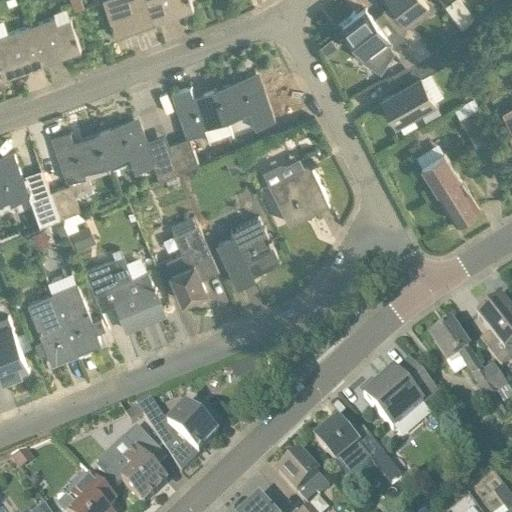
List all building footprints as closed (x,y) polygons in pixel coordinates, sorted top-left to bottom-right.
[(83,8),(80,0),(68,0),(73,11),(83,8)] [(155,22),(146,0),(102,0),(116,36),(155,22)] [(146,0),(155,22),(194,7),(190,0),(146,0)] [(389,0),(406,22),(429,4),(425,0),(389,0)] [(455,0),(448,5),(463,26),(476,16),(463,0),(455,0)] [(391,48),(405,67),(419,59),(399,33),(390,40),(366,9),(343,26),(363,53),(362,54),(380,66),(391,48)] [(55,17),(29,27),(42,63),(81,49),(70,20),(57,24),(55,17)] [(410,26),(399,33),(419,59),(431,53),(410,26)] [(42,63),(29,27),(2,36),(5,44),(0,45),(0,69),(3,78),(42,63)] [(337,48),(330,39),(319,48),(326,57),(337,48)] [(419,59),(405,67),(406,67),(391,76),(399,90),(383,99),(397,123),(435,102),(422,78),(444,66),(435,50),(431,53),(419,59)] [(243,80),(217,89),(227,117),(249,109),(256,127),(275,120),(260,79),(245,85),(243,80)] [(169,145),(172,153),(173,153),(179,172),(180,171),(200,164),(190,138),(206,132),(204,126),(227,117),(217,89),(194,98),(190,88),(193,87),(192,86),(171,94),(172,95),(188,138),(169,145)] [(492,143),(474,111),(460,119),(478,151),(492,143)] [(123,124),(96,134),(107,161),(129,153),(136,171),(154,164),(159,180),(180,172),(180,171),(179,172),(173,153),(172,153),(153,160),(140,124),(125,129),(123,124)] [(107,161),(96,134),(74,142),(70,133),(73,132),(72,131),(51,138),(51,140),(52,139),(69,185),(52,191),(62,218),(79,211),(74,197),(92,190),(84,170),(107,161)] [(0,200),(9,197),(11,204),(29,197),(14,153),(14,152),(0,157),(0,200)] [(422,167),(439,194),(462,180),(444,153),(422,167)] [(232,175),(243,168),(237,157),(226,163),(232,175)] [(330,203),(311,164),(269,185),(288,224),(330,203)] [(462,180),(439,194),(457,222),(479,208),(462,180)] [(62,218),(52,191),(30,200),(39,227),(62,218)] [(136,220),(133,213),(127,215),(130,222),(136,220)] [(182,256),(168,262),(173,274),(172,274),(184,302),(206,292),(201,280),(217,273),(191,216),(171,225),(173,235),(182,256)] [(233,238),(218,245),(238,285),(254,277),(249,266),(260,260),(262,264),(278,256),(269,238),(269,239),(258,217),(230,231),(233,238)] [(68,237),(62,221),(55,224),(61,240),(68,237)] [(70,233),(70,234),(77,250),(96,242),(88,225),(78,230),(70,233)] [(35,249),(48,244),(42,231),(30,236),(35,249)] [(156,290),(154,284),(152,285),(147,272),(133,277),(133,278),(132,279),(123,256),(83,271),(101,312),(117,306),(127,330),(144,322),(143,319),(163,311),(155,291),(156,290)] [(78,284),(53,294),(77,353),(102,343),(96,330),(105,326),(102,318),(93,321),(78,284)] [(77,353),(53,294),(28,304),(43,341),(35,344),(40,355),(47,352),(52,363),(77,353)] [(480,341),(500,368),(511,360),(506,354),(511,349),(511,312),(502,300),(478,319),(489,334),(480,341)] [(0,380),(30,369),(29,367),(24,369),(20,358),(25,356),(12,326),(0,330),(0,380)] [(459,357),(487,401),(508,388),(494,366),(484,373),(453,326),(431,340),(447,365),(459,357)] [(245,362),(249,374),(264,368),(259,357),(245,362)] [(364,398),(386,423),(415,398),(422,406),(437,393),(409,362),(396,373),(395,372),(364,398)] [(138,407),(144,416),(182,474),(219,435),(188,407),(179,416),(174,412),(165,421),(150,397),(136,404),(138,407)] [(126,415),(132,424),(144,416),(138,407),(126,415)] [(370,461),(382,451),(363,429),(352,438),(338,422),(316,440),(336,464),(357,446),(370,461)] [(98,471),(92,477),(108,492),(113,487),(115,489),(122,482),(144,504),(167,482),(148,462),(159,451),(137,428),(124,440),(123,439),(96,465),(98,466),(96,469),(98,471)] [(33,460),(26,450),(11,457),(20,468),(33,460)] [(319,475),(300,455),(279,474),(298,494),(309,484),(320,496),(329,487),(318,475),(319,475)] [(117,501),(108,492),(92,477),(91,475),(71,496),(81,505),(74,511),(107,511),(117,501)] [(506,511),(510,511),(511,511),(511,497),(503,486),(493,494),(506,511)] [(272,511),(260,499),(245,511),(272,511)]
